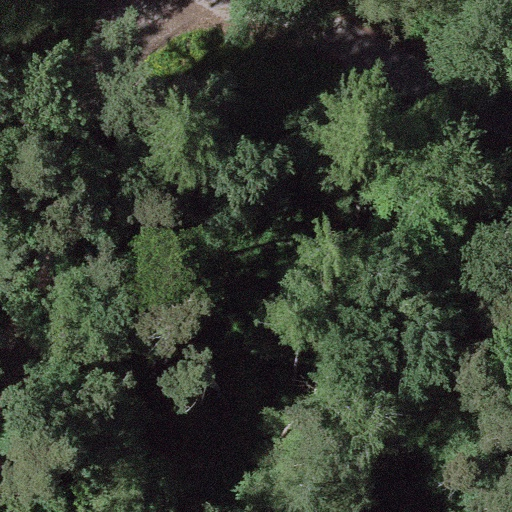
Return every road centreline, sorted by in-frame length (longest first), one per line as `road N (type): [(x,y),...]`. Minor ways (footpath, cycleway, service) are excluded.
road 1 (track): [(143,0),(107,54),(71,137),(23,312),(0,459)]
road 2 (tertiary): [(278,0),(511,113)]
